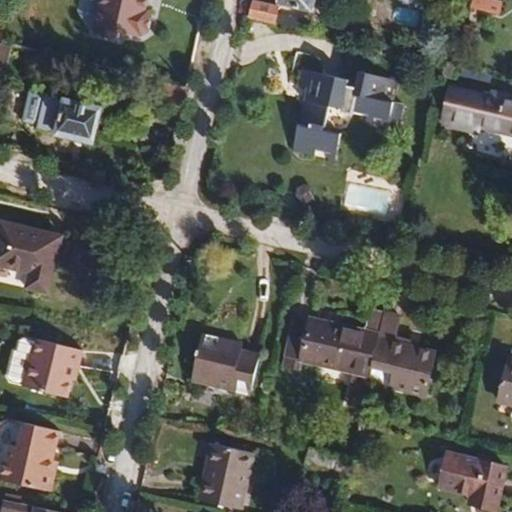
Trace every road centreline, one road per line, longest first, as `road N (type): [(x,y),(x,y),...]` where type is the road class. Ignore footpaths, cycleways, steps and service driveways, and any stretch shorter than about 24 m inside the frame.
road 1 (residential): [(182,209),(511,292)]
road 2 (residential): [(182,209),(115,511)]
road 3 (residential): [(229,0),(182,209)]
road 4 (residential): [(0,172),(182,209)]
